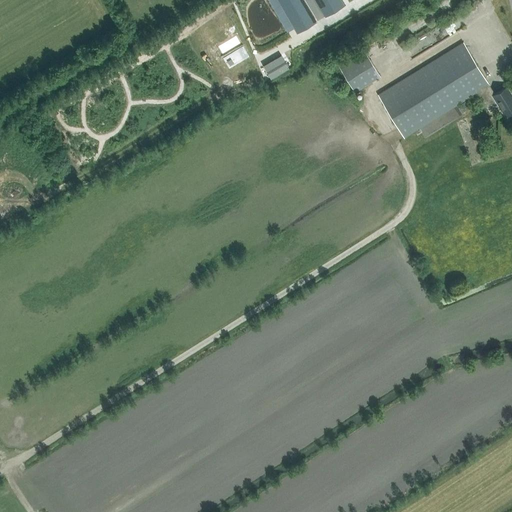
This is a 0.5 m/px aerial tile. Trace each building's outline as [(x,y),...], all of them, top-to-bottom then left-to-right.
[(303,0),(277,0),(294,28),(297,34),(317,22),(303,0)] [(315,0),(325,17),(344,6),(340,0),(315,0)] [(463,42),(377,94),(403,137),(477,93),(485,107),(496,101),(505,116),(511,111),(511,96),(506,87),(495,94),(463,42)] [(352,59),(339,66),(352,88),(355,93),(380,76),(365,51),(352,59)] [(271,78),(289,67),(281,55),(263,65),(271,78)]
